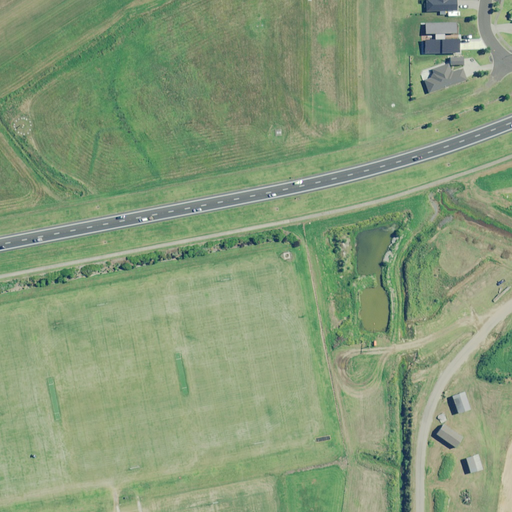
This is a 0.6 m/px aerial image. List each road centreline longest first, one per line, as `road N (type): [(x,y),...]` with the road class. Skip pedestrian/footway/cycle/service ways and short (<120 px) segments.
road 1 (primary): [(511,121),(352,173),(0,244)]
road 2 (track): [(506,61),(488,82),(414,116),(368,115)]
